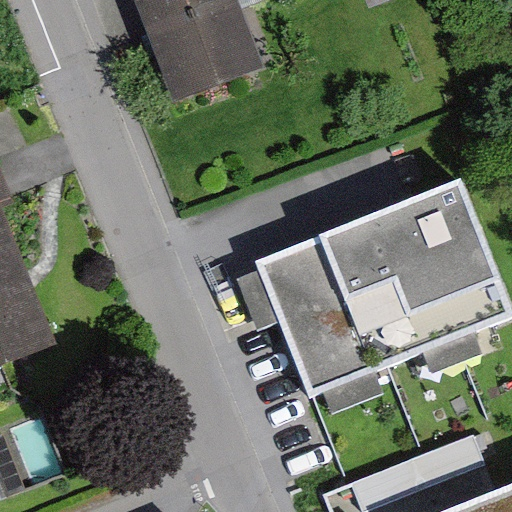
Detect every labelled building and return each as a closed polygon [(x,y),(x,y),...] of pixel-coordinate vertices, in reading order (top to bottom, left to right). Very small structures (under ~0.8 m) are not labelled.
[(243,5),(254,0),(143,0),(180,96),(265,63),(243,5)] [(511,275),(470,172),(261,256),(317,395),(511,315),(511,275)] [(12,193),(0,197),(0,366),(66,343),(12,193)] [(7,411),(0,415),(0,479),(34,461),(7,411)] [(511,511),(511,486),(448,511),(511,511)] [(216,511),(213,502),(187,511),(216,511)]
